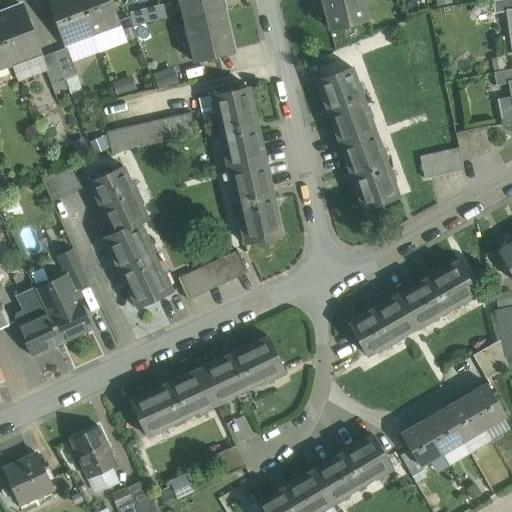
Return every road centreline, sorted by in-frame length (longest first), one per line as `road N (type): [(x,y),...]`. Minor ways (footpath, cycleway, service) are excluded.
road 1 (residential): [(331,278),(0,430)]
road 2 (residential): [(267,0),(331,278)]
road 3 (residential): [(331,278),(330,366),(320,400),(299,435),(239,485)]
road 4 (residential): [(511,178),(331,278)]
